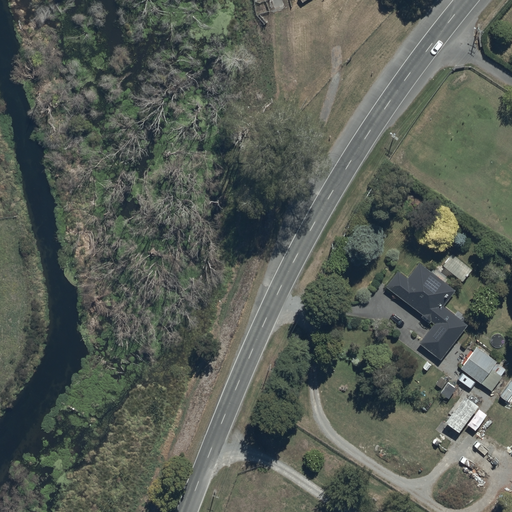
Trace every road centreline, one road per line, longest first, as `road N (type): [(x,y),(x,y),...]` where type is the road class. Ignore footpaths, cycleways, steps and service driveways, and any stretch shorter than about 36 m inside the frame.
road 1 (tertiary): [(440,31),(395,89),(272,297),(192,511)]
road 2 (track): [(353,0),(299,171),(293,260)]
